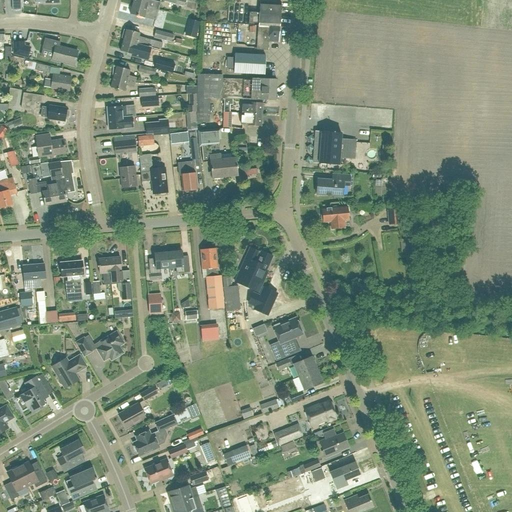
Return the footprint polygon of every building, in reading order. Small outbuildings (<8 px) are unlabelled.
[(133,0),(132,4),(158,10),(160,3),(149,0),(133,0)] [(249,25),(258,25),(271,26),(279,26),(281,3),(260,2),(259,13),(249,12),(249,25)] [(158,10),(132,4),(130,14),(143,18),(144,15),(156,18),(158,10)] [(159,23),(158,30),(169,32),(171,26),(159,23)] [(216,33),(226,32),(226,24),(215,24),(216,33)] [(267,50),(268,42),(279,42),(279,26),(271,26),(258,25),(256,49),(267,50)] [(122,35),(124,35),(123,40),(145,46),(144,46),(148,47),(150,40),(138,37),(140,33),(126,29),(124,29),(122,35)] [(184,35),(195,38),(197,33),(186,30),(184,35)] [(54,51),(52,60),(74,65),(78,51),(58,47),(59,42),(45,39),(42,49),(54,51)] [(145,46),(123,40),(120,50),(134,54),(134,55),(148,59),(151,48),(148,47),(144,46),(145,46)] [(13,42),(13,54),(27,58),(30,47),(24,46),(24,42),(13,42)] [(235,54),(234,72),(264,74),(265,55),(235,54)] [(164,63),(152,60),(150,66),(162,70),(164,63)] [(28,61),(28,62),(25,61),(23,65),(27,66),(27,68),(34,69),(48,73),(50,66),(36,63),(28,61)] [(154,76),(156,69),(139,65),(137,71),(154,76)] [(112,72),(114,72),(113,77),(135,82),(136,77),(129,75),(130,69),(116,66),(113,66),(112,72)] [(53,74),(52,80),(45,79),(44,87),(51,88),(69,91),(71,77),(53,74)] [(196,112),(196,122),(208,122),(209,97),(223,98),(232,98),(275,100),(276,79),(252,78),(252,79),(221,78),(221,75),(197,74),(196,94),(196,112)] [(135,82),(113,77),(111,87),(124,91),(126,85),(134,87),(135,82)] [(155,88),(138,89),(139,97),(140,97),(155,96),(155,88)] [(23,93),(22,100),(21,108),(34,111),(35,102),(43,103),(44,96),(23,93)] [(185,105),(185,113),(196,112),(196,94),(188,94),(188,105),(185,105)] [(155,96),(140,97),(141,107),(158,106),(158,96),(155,96)] [(223,98),(223,112),(229,112),(229,104),(232,104),(232,98),(223,98)] [(241,113),(261,114),(262,103),(242,102),(241,113)] [(48,117),(48,118),(65,121),(65,116),(67,116),(68,115),(69,111),(68,110),(66,110),(66,108),(49,105),(49,107),(42,106),(41,116),(48,117)] [(121,106),(107,107),(108,118),(129,116),(132,116),(135,116),(135,105),(121,106)] [(222,128),(231,128),(231,113),(223,112),(222,128)] [(261,114),(241,113),(240,124),(261,125),(261,114)] [(129,116),(108,118),(108,129),(133,127),(132,116),(129,116)] [(7,123),(9,130),(22,125),(20,118),(7,123)] [(158,121),(144,122),(145,133),(168,132),(167,119),(158,120),(158,121)] [(202,162),(210,161),(212,178),(238,175),(236,158),(219,160),(218,139),(221,139),(220,129),(198,131),(199,146),(201,146),(202,162)] [(363,141),(371,141),(370,130),(363,131),(363,141)] [(338,164),(339,158),(354,159),(356,139),(340,138),(341,133),(321,131),(318,163),(338,164)] [(189,141),(190,147),(189,147),(191,160),(198,159),(197,146),(196,146),(196,141),(197,141),(196,132),(179,134),(180,141),(189,141)] [(35,136),(38,157),(65,153),(63,139),(50,141),(49,134),(35,136)] [(138,145),(153,144),(152,135),(137,136),(138,145)] [(113,142),(114,154),(135,151),(133,139),(113,142)] [(14,151),(6,153),(10,167),(18,165),(14,151)] [(164,167),(152,169),(150,154),(139,155),(141,172),(151,171),(153,194),(167,192),(164,167)] [(251,155),(252,169),(248,169),(249,175),(260,175),(258,154),(251,155)] [(70,159),(62,160),(66,191),(75,190),(70,159)] [(63,178),(55,180),(54,176),(61,174),(58,161),(47,164),(50,181),(51,181),(55,203),(66,201),(64,194),(67,194),(63,178)] [(192,162),(186,162),(177,163),(178,176),(181,176),(181,177),(180,178),(182,180),(183,191),(184,190),(186,192),(189,192),(191,190),(196,189),(195,173),(193,173),(192,162)] [(29,165),(21,167),(22,174),(31,172),(29,165)] [(134,166),(119,168),(121,188),(136,186),(134,166)] [(349,175),(332,174),(332,180),(317,179),(316,194),(342,196),(342,185),(348,185),(349,175)] [(12,178),(0,181),(0,190),(1,192),(0,192),(0,207),(11,204),(8,195),(16,192),(12,178)] [(51,181),(50,181),(36,184),(35,178),(27,180),(30,194),(41,192),(44,205),(55,203),(51,181)] [(20,226),(31,223),(23,193),(12,196),(20,226)] [(333,208),(322,209),(323,222),(331,221),(331,224),(332,229),(335,229),(335,228),(345,228),(344,220),(349,219),(348,206),(337,207),(333,207),(333,208)] [(399,209),(387,210),(388,225),(401,224),(400,219),(408,219),(407,206),(399,207),(399,209)] [(406,256),(406,260),(415,259),(420,258),(418,238),(404,239),(405,252),(406,256)] [(221,275),(217,275),(217,268),(215,248),(200,249),(201,269),(205,269),(206,277),(205,277),(207,294),(208,300),(207,300),(208,309),(224,307),(221,275)] [(249,248),(234,281),(258,292),(268,271),(266,270),(272,256),(260,251),(259,253),(249,248)] [(181,251),(167,252),(169,268),(175,267),(176,273),(189,272),(187,256),(182,256),(181,251)] [(154,259),(148,259),(150,281),(161,280),(160,269),(169,268),(167,252),(154,253),(154,259)] [(121,299),(131,298),(129,273),(121,274),(119,257),(108,258),(110,272),(110,273),(111,280),(111,284),(118,284),(118,289),(120,289),(121,299)] [(111,284),(110,280),(111,280),(110,273),(110,272),(108,258),(97,259),(99,274),(102,273),(103,281),(103,285),(105,285),(111,284)] [(71,261),(75,301),(82,301),(79,275),(83,275),(81,260),(71,261)] [(75,301),(71,261),(60,262),(61,277),(67,276),(67,281),(65,281),(66,293),(67,302),(75,301)] [(33,265),(35,288),(40,287),(39,279),(45,278),(44,264),(33,265)] [(35,288),(33,265),(22,266),(23,280),(29,280),(29,288),(35,288)] [(453,285),(454,271),(444,271),(443,285),(453,285)] [(230,278),(222,279),(225,310),(226,310),(240,309),(237,286),(230,286),(230,278)] [(106,289),(105,286),(105,285),(103,285),(99,285),(99,281),(92,282),(93,294),(94,296),(99,296),(99,293),(100,293),(100,290),(106,289)] [(85,295),(92,294),(90,282),(83,283),(85,295)] [(255,306),(254,309),(267,315),(273,300),(276,294),(263,288),(260,294),(255,306)] [(19,293),(20,306),(32,305),(31,292),(19,293)] [(149,313),(161,312),(160,299),(148,300),(149,313)] [(181,304),(181,308),(189,307),(188,299),(181,304)] [(44,300),(37,301),(37,306),(39,324),(46,323),(44,305),(44,300)] [(0,311),(0,331),(21,325),(16,307),(0,311)] [(197,319),(196,310),(184,311),(185,320),(197,319)] [(75,313),(58,314),(59,322),(75,321),(75,313)] [(270,345),(276,360),(298,351),(292,338),(302,334),(300,331),(302,330),(299,322),(297,323),(295,318),(286,322),(285,321),(274,325),(274,327),(273,327),(279,342),(270,345)] [(216,324),(200,325),(202,342),(218,340),(216,324)] [(11,334),(13,341),(25,338),(22,330),(11,334)] [(119,346),(123,343),(116,331),(99,341),(102,345),(96,349),(103,361),(109,357),(111,360),(123,353),(119,346)] [(84,356),(92,351),(83,338),(76,342),(84,356)] [(4,339),(0,339),(0,357),(8,356),(4,339)] [(511,411),(511,347),(495,347),(494,354),(487,354),(487,359),(479,359),(477,410),(511,411)] [(52,367),(58,378),(58,380),(58,382),(60,384),(62,385),(64,388),(78,380),(74,373),(86,366),(79,355),(68,362),(66,358),(52,367)] [(298,377),(316,370),(311,357),(293,364),(298,377)] [(278,371),(291,365),(287,358),(275,364),(278,371)] [(316,370),(298,377),(303,390),(321,382),(316,370)] [(47,396),(53,392),(42,374),(36,378),(36,377),(25,383),(29,390),(21,394),(22,395),(15,399),(22,412),(29,407),(32,412),(45,405),(42,400),(47,396)] [(143,401),(157,393),(153,386),(140,394),(143,401)] [(291,403),(304,397),(301,390),(288,396),(291,403)] [(335,417),(333,410),(334,410),(334,408),(333,406),(333,405),(332,403),(331,402),(330,403),(329,401),(315,406),(315,405),(304,410),(311,427),(335,417)] [(134,425),(145,418),(137,403),(118,414),(126,428),(133,424),(134,425)] [(196,403),(186,408),(190,417),(191,419),(200,415),(196,403)] [(4,423),(13,417),(6,405),(0,408),(0,432),(7,428),(4,423)] [(186,408),(172,414),(173,415),(176,423),(190,417),(186,408)] [(240,411),(243,419),(253,416),(250,408),(240,411)] [(137,441),(133,443),(139,456),(159,447),(158,446),(164,443),(167,435),(164,429),(177,424),(176,423),(173,415),(154,423),(158,431),(150,435),(148,431),(135,437),(137,441)] [(284,426),(282,417),(271,421),(274,430),(284,426)] [(290,427),(274,434),(278,445),(294,438),(301,435),(297,424),(290,427)] [(342,433),(334,437),(333,436),(319,442),(325,458),(336,453),(335,453),(348,447),(342,433)] [(63,456),(57,459),(63,471),(84,460),(81,454),(84,452),(78,441),(70,444),(69,442),(61,447),(62,449),(60,450),(63,456)] [(275,441),(267,444),(269,449),(277,446),(275,441)] [(292,441),(280,446),(282,452),(295,447),(292,441)] [(193,442),(185,445),(187,450),(195,446),(193,442)] [(208,463),(217,459),(212,442),(202,446),(208,463)] [(254,443),(247,446),(251,456),(258,453),(254,443)] [(171,458),(187,452),(184,444),(168,451),(171,458)] [(245,445),(222,454),(227,466),(250,458),(245,445)] [(158,481),(172,476),(166,459),(156,463),(156,464),(144,469),(150,484),(158,480),(158,481)] [(301,466),(297,468),(298,468),(300,474),(305,472),(308,471),(320,466),(317,459),(302,465),(302,466),(301,466)] [(17,467),(27,486),(33,483),(35,487),(47,482),(40,467),(32,471),(28,462),(17,467)] [(354,462),(339,468),(330,472),(333,479),(342,475),(344,481),(359,475),(354,462)] [(27,486),(17,467),(6,473),(11,482),(3,485),(11,500),(19,496),(17,491),(27,486)] [(95,479),(96,478),(96,477),(95,477),(91,468),(69,478),(73,486),(67,488),(72,499),(96,489),(93,483),(90,484),(89,481),(95,479)] [(314,483),(325,478),(321,468),(310,472),(314,483)] [(293,470),(287,472),(289,479),(295,476),(293,470)] [(192,485),(207,480),(205,471),(189,477),(192,485)] [(170,503),(170,504),(198,495),(195,487),(189,489),(188,486),(167,492),(170,503)] [(223,487),(215,489),(222,509),(231,506),(225,486),(223,487)] [(304,493),(307,502),(313,500),(310,492),(304,493)] [(356,495),(343,501),(347,511),(358,511),(373,506),(368,494),(358,498),(356,495)] [(103,511),(108,510),(103,495),(83,503),(86,511),(103,511)] [(203,511),(198,495),(170,504),(173,511),(183,511),(185,511),(203,511)]
